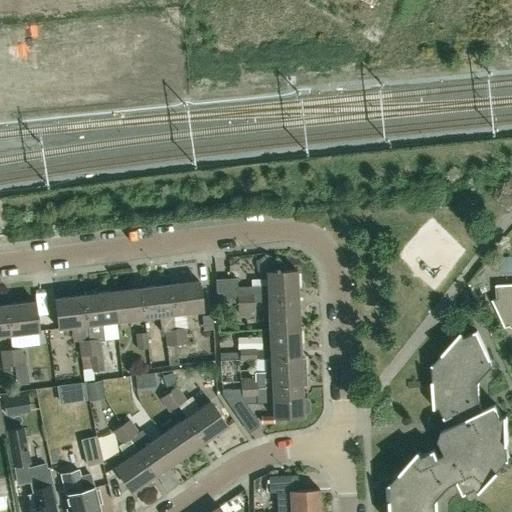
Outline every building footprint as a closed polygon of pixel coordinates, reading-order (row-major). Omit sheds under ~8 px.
[(343,0),(244,0),(222,42),(259,64),(287,17),(324,38),(343,0)] [(511,0),(442,0),(423,35),(443,44),(511,30),(511,0)] [(236,278),(215,279),(216,302),(237,301),(253,300),(267,300),(298,299),(297,269),(266,270),(267,285),(247,286),(237,287),(236,278)] [(172,313),(173,313),(201,309),(197,279),(168,282),(172,313)] [(172,313),(168,282),(139,286),(143,317),(158,315),(161,331),(164,331),(166,346),(167,346),(169,365),(178,364),(176,345),(174,328),(175,328),(173,313),(172,313)] [(511,282),(496,283),(496,297),(492,299),(505,326),(509,324),(511,326),(511,282)] [(115,320),(143,317),(139,286),(111,289),(115,320)] [(104,370),(100,340),(104,340),(102,322),(115,320),(111,289),(83,293),(89,339),(91,355),(93,371),(104,370)] [(87,324),(83,293),(54,296),(58,327),(76,325),(87,324)] [(9,333),(37,330),(33,299),(5,302),(9,333)] [(299,327),(298,299),(267,300),(267,302),(269,329),(299,327)] [(253,300),(237,301),(237,302),(237,313),(254,312),(253,300)] [(0,334),(9,333),(5,302),(0,302),(0,334)] [(213,330),(212,315),(202,316),(203,331),(213,330)] [(176,345),(187,343),(185,327),(175,328),(174,328),(176,345)] [(265,358),(300,356),(299,327),(269,329),(270,357),(265,357),(265,358)] [(437,511),(437,499),(451,483),(458,480),(464,493),(476,487),(480,490),(509,459),(509,458),(507,415),(501,415),(496,403),(483,409),(480,402),(478,381),(494,364),(477,329),(465,335),(461,331),(432,363),(432,364),(434,407),(440,407),(445,419),(453,415),(456,422),(442,429),(439,438),(445,452),(438,455),(435,448),(423,454),(419,450),(390,482),(389,483),(391,511),(437,511)] [(137,350),(149,348),(147,332),(135,333),(137,350)] [(91,355),(89,339),(78,340),(80,357),(91,355)] [(13,365),(23,364),(21,348),(11,349),(13,365)] [(239,360),(256,360),(255,348),(239,349),(239,360)] [(12,365),(13,365),(11,349),(0,350),(2,367),(3,371),(13,370),(12,365)] [(300,358),(300,356),(265,358),(266,372),(255,372),(255,377),(240,377),(240,387),(302,385),(301,372),(306,371),(305,358),(300,358)] [(166,387),(176,384),(172,372),(162,375),(166,387)] [(100,380),(86,383),(90,401),(103,398),(100,380)] [(87,397),(85,382),(59,385),(61,401),(87,397)] [(302,397),(302,385),(240,387),(240,388),(221,389),(221,395),(234,413),(247,406),(242,398),(256,397),(256,402),(272,401),(272,416),(303,414),(303,412),(306,412),(308,409),(308,400),(305,397),(302,397)] [(167,393),(177,406),(177,405),(186,399),(177,386),(167,393)] [(169,412),(177,406),(167,393),(159,398),(168,411),(169,412)] [(201,441),(225,424),(207,399),(184,415),(183,416),(201,441)] [(160,432),(178,457),(201,441),(183,416),(174,422),(160,432)] [(178,457),(160,432),(149,440),(141,429),(138,431),(138,430),(137,430),(129,419),(121,425),(128,436),(129,436),(137,449),(154,474),(178,457)] [(120,442),(128,436),(121,425),(113,431),(120,442)] [(12,467),(30,463),(24,427),(5,430),(12,467)] [(87,466),(103,462),(97,436),(81,439),(87,466)] [(128,436),(120,442),(117,444),(126,457),(113,466),(130,490),(154,474),(137,449),(129,436),(128,436)] [(44,468),(41,465),(34,467),(32,471),(28,473),(33,489),(36,488),(41,505),(29,508),(30,511),(55,511),(52,502),(57,501),(48,467),(44,468)] [(81,488),(76,468),(76,466),(64,469),(65,473),(61,474),(69,511),(98,511),(92,485),(81,488)] [(298,489),(298,473),(269,475),(269,491),(277,490),(278,511),(290,511),(321,510),(319,487),(298,489)]
